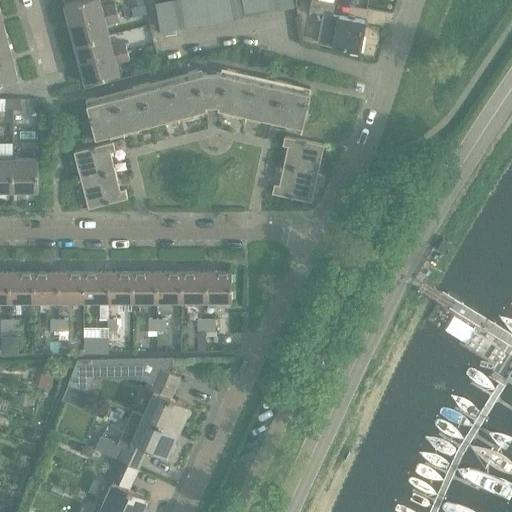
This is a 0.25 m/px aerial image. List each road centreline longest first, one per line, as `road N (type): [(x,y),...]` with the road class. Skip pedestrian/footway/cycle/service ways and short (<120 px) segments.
road 1 (tertiary): [(287,511),(400,271),(511,88)]
road 2 (residential): [(318,232),(0,233)]
road 3 (residential): [(182,511),(318,232)]
road 4 (residential): [(176,42),(239,31),(387,79)]
road 5 (residential): [(318,232),(360,160),(387,79)]
